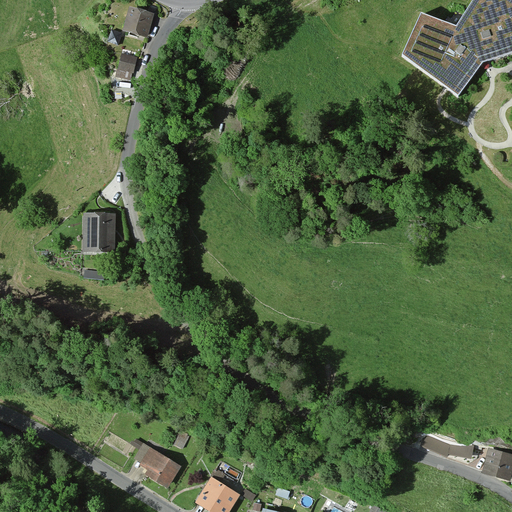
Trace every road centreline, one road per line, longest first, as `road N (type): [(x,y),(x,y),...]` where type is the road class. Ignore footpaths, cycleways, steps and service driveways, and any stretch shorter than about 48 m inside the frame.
road 1 (unclassified): [(511,498),(225,359),(195,335),(142,243),(126,164),(151,58),(187,0)]
road 2 (unclassified): [(171,511),(0,412)]
